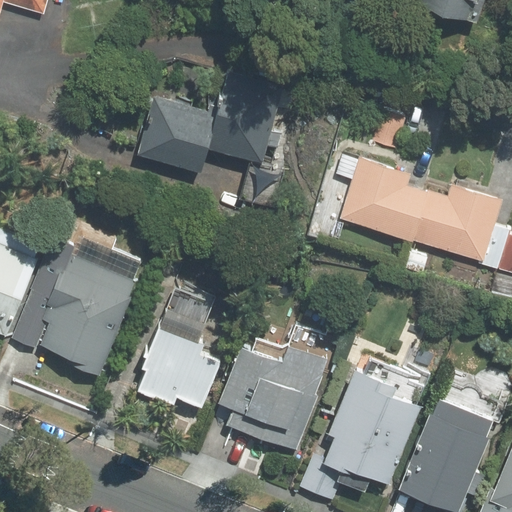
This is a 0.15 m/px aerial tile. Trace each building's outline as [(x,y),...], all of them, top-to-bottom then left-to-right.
[(0,0),(0,13),(4,15),(8,4),(45,15),(49,0),(0,0)] [(437,0),(478,13),(481,0),(437,0)] [(265,154),(284,76),(231,63),(221,104),(155,88),(141,144),(203,160),(208,140),(265,154)] [(407,114),(388,108),(379,138),(398,144),(407,114)] [(367,154),(351,149),(344,170),(360,175),(349,213),(484,255),(486,256),(497,221),(506,195),(457,180),(453,191),(414,179),(418,166),(368,151),(367,154)] [(284,165),(250,155),(240,191),(274,201),(284,165)] [(97,195),(77,187),(61,227),(81,235),(97,195)] [(43,239),(0,221),(0,321),(10,326),(40,252),(38,251),(43,239)] [(511,225),(497,221),(486,256),(484,255),(483,260),(501,266),(494,289),(511,294),(511,225)] [(141,275),(75,248),(56,297),(50,294),(44,310),(57,315),(48,336),(78,349),(76,354),(107,366),(138,291),(135,290),(141,275)] [(196,273),(183,268),(179,280),(192,285),(196,273)] [(204,297),(168,283),(155,318),(160,320),(144,360),(146,361),(138,382),(172,396),(175,388),(199,398),(218,353),(198,344),(201,337),(190,332),(204,297)] [(293,444),(316,386),(301,379),(304,371),(285,363),(288,356),(245,338),(222,394),(235,400),(228,417),(248,426),(245,433),(272,443),(275,437),(293,444)] [(391,473),(422,396),(395,385),(398,375),(358,359),(332,423),(339,425),(328,451),(311,444),(297,478),(331,491),(339,471),(367,483),(374,466),(391,473)] [(491,407),(443,387),(436,404),(433,403),(403,476),(457,498),(464,479),(476,483),(484,464),(472,460),(486,424),(484,424),(491,407)] [(511,511),(511,443),(493,491),(511,498),(508,508),(506,511),(511,511)]
